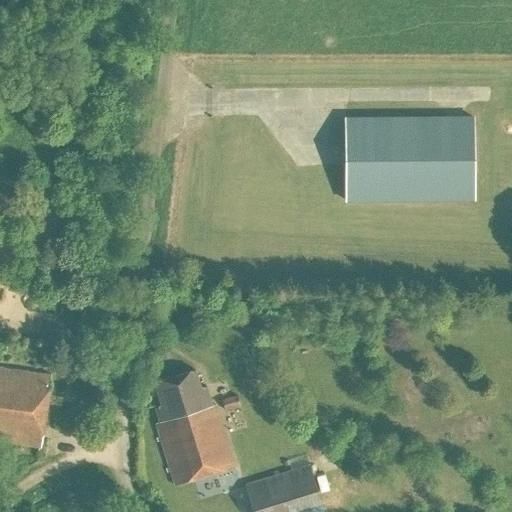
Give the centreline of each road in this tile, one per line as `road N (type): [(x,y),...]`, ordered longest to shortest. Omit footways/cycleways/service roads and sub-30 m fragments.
road 1 (unclassified): [(130,511),(126,398),(171,0)]
road 2 (track): [(0,505),(51,468),(85,455),(123,455)]
